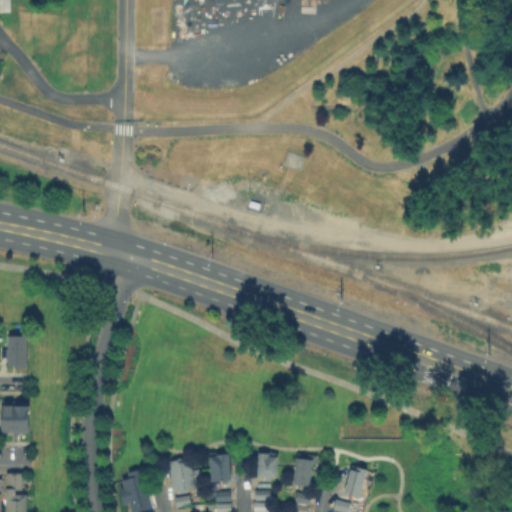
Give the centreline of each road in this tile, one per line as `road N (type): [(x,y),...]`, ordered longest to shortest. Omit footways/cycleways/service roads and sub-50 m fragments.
road 1 (track): [(119,175),(248,217),(370,240),(455,242),(511,230)]
road 2 (primary): [(511,390),(213,284)]
road 3 (residential): [(94,511),(93,390),(130,257)]
road 4 (primary): [(130,257),(0,224)]
